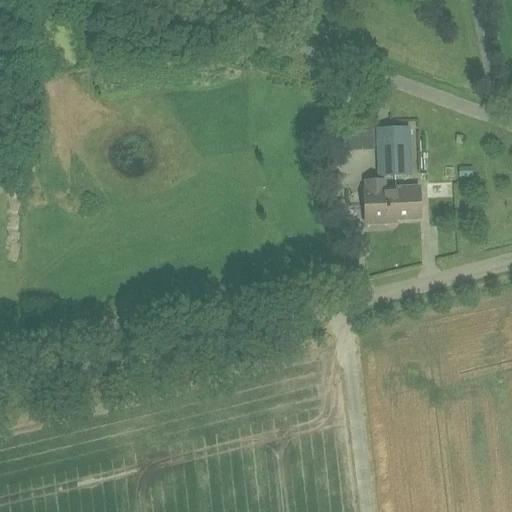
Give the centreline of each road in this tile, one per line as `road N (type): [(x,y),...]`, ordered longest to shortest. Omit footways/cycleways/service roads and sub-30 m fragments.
road 1 (unclassified): [(0,393),(511,264)]
road 2 (unclassified): [(511,128),(162,0)]
